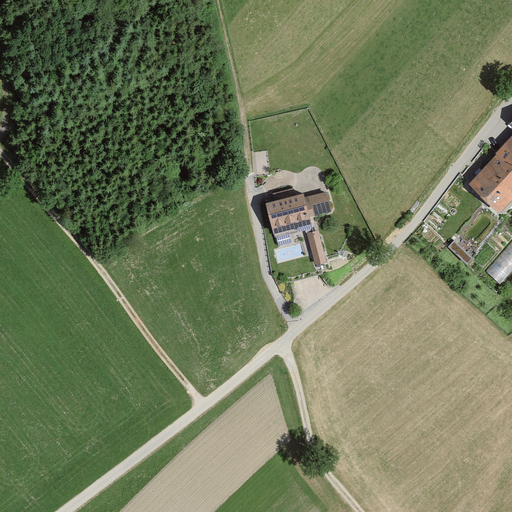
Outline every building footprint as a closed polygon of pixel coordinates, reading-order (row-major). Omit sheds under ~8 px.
[(511,140),(503,150),(511,157),(511,140)] [(511,202),(511,157),(503,150),(472,183),(503,212),(511,202)] [(308,194),(271,203),(279,235),(317,225),(315,217),(334,212),(329,192),(309,197),(308,194)] [(325,235),(311,237),(315,265),(329,263),(325,235)] [(511,238),(487,268),(501,280),(511,267),(511,238)] [(466,262),(471,256),(454,239),(448,244),(466,262)]
